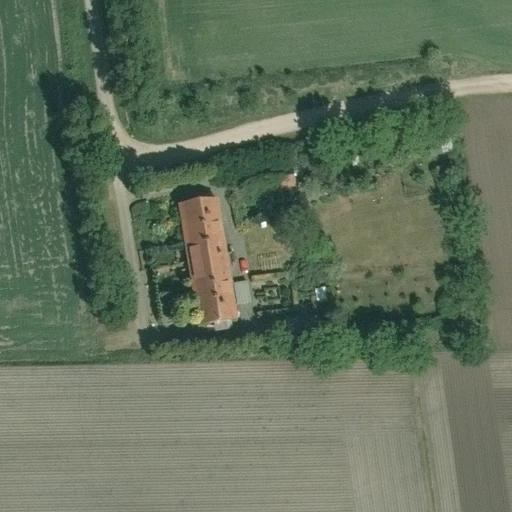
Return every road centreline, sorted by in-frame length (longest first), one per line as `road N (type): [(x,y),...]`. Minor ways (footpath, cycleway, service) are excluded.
road 1 (residential): [(90,0),(146,347)]
road 2 (track): [(427,511),(407,355)]
